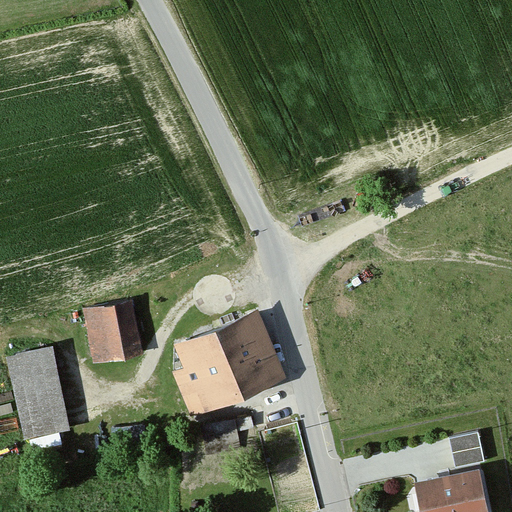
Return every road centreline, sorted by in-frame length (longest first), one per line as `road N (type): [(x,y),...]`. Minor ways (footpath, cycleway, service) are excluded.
road 1 (unclassified): [(333,511),(281,274),(148,0)]
road 2 (track): [(281,274),(223,277),(186,292),(167,318),(143,394),(128,401),(103,404),(86,391),(77,357),(53,335),(0,338)]
road 3 (track): [(281,274),(511,158)]
